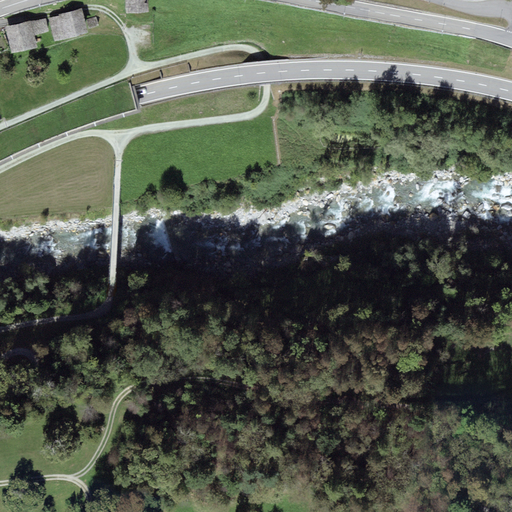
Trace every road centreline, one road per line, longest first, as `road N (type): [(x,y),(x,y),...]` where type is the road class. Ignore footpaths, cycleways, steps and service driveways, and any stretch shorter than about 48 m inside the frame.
road 1 (primary): [(0,149),(97,106),(247,75),(384,71),(511,92)]
road 2 (track): [(69,479),(98,455),(126,392),(169,377),(435,414),(511,434)]
road 3 (track): [(0,329),(93,313),(108,303),(119,137),(253,114),(265,84)]
road 4 (residential): [(265,84),(254,50),(231,46),(134,69),(0,124)]
road 5 (unclassified): [(511,40),(314,0)]
road 6 (track): [(0,26),(106,9),(122,21),(134,69)]
road 7 (track): [(119,137),(77,135),(0,172)]
